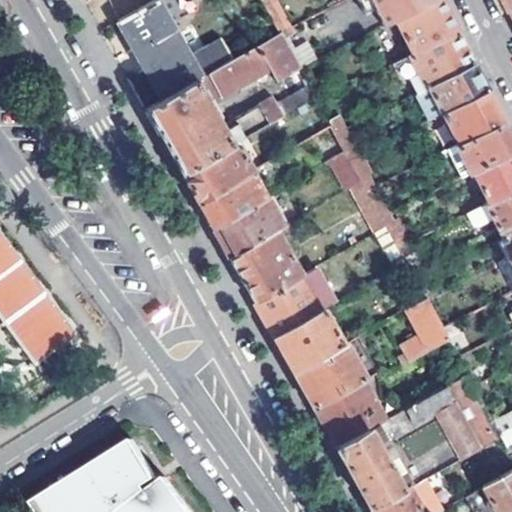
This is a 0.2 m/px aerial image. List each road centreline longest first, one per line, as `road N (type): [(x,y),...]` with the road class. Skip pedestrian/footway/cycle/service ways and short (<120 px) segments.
road 1 (tertiary): [(185,341),(189,299),(26,0)]
road 2 (tertiary): [(0,145),(139,331),(185,341)]
road 3 (residential): [(185,341),(0,461)]
road 4 (tertiary): [(185,341),(295,511)]
